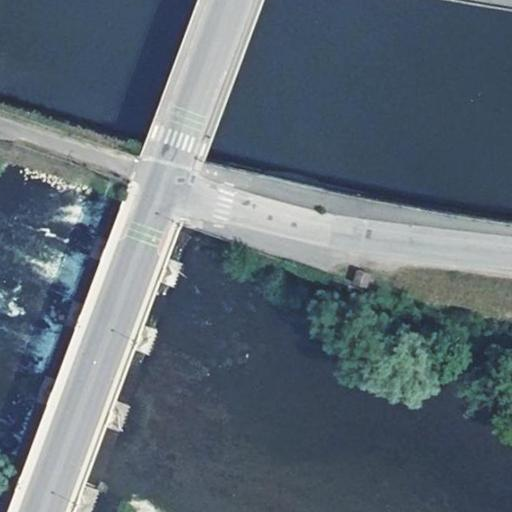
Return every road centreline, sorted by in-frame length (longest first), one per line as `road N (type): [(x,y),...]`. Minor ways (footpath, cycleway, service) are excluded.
road 1 (unclassified): [(511,252),(300,225),(167,186)]
road 2 (secondary): [(47,511),(167,186)]
road 3 (secondary): [(167,186),(233,0)]
road 4 (track): [(0,125),(140,169)]
